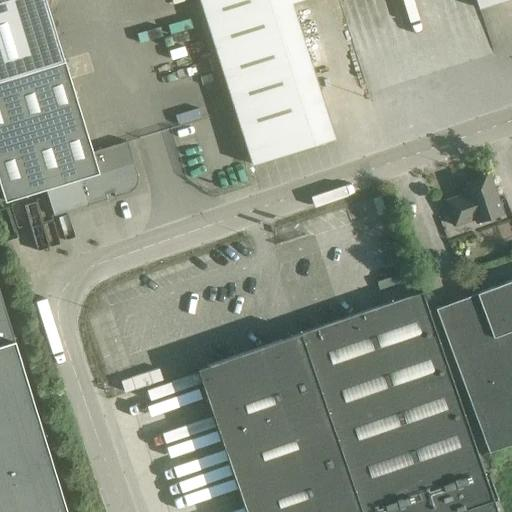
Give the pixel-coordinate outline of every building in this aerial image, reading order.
[(290,2),(297,0),(475,0),(478,8),(504,0),(200,0),(245,139),(253,164),(334,138),(290,2)] [(93,151),(65,60),(0,79),(0,183),(5,200),(46,188),(54,215),(87,205),(107,199),(106,194),(113,191),(115,196),(128,192),(130,191),(134,188),(136,184),(138,180),(138,175),(127,141),(93,151)] [(467,194),(447,200),(455,225),(475,218),(476,221),(502,212),(489,175),(463,184),(467,194)] [(468,296),(436,308),(489,452),(511,443),(511,279),(477,293),(468,296)] [(0,511),(67,511),(15,340),(0,290),(0,511)] [(497,511),(493,499),(422,291),(198,368),(247,511),(497,511)]
